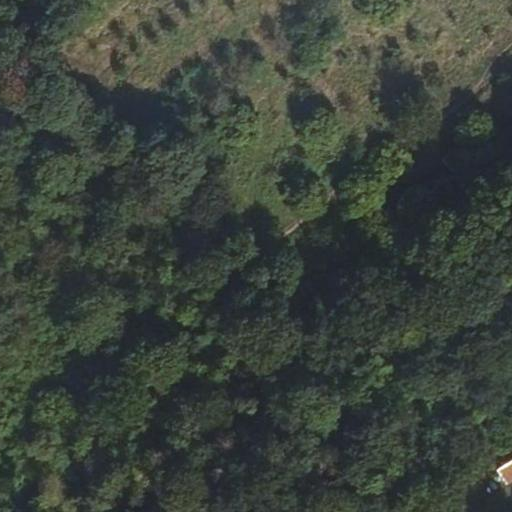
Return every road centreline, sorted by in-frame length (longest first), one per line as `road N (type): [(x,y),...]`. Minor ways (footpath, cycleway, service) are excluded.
road 1 (motorway): [(178,511),(90,0)]
road 2 (motorway): [(4,0),(73,511)]
road 3 (track): [(233,297),(309,204),(511,30)]
road 4 (track): [(246,511),(263,403),(233,297)]
